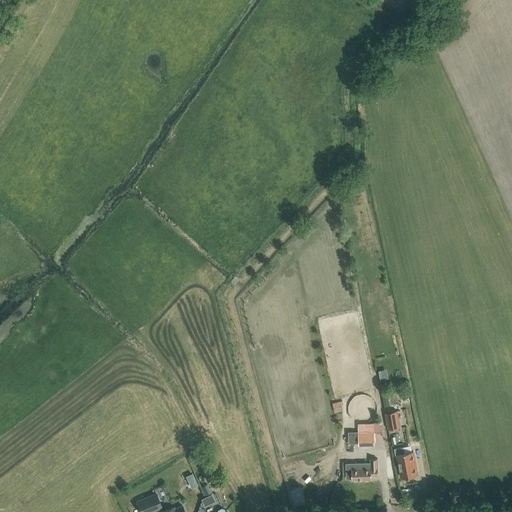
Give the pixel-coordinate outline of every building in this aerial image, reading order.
[(383,373),(390,372),(389,363),(381,365),(383,373)] [(339,400),(332,402),(334,411),(341,409),(339,400)] [(385,411),(388,429),(400,427),(397,409),(385,411)] [(366,431),(357,431),(358,446),(374,445),(373,432),(381,431),(381,422),(366,423),(366,431)] [(397,454),(401,477),(409,476),(409,478),(415,477),(415,474),(417,474),(413,451),(404,452),(403,445),(394,447),(395,454),(397,454)] [(194,452),(188,455),(191,462),(197,459),(194,452)] [(352,480),(372,479),(372,476),(378,476),(378,467),(377,467),(377,458),(369,459),(370,462),(345,463),(346,478),(352,478),(352,480)] [(191,473),(186,476),(191,487),(197,484),(191,473)] [(201,487),(205,495),(211,492),(207,484),(201,487)] [(140,511),(148,511),(161,507),(156,493),(136,501),(140,511)] [(212,493),(201,498),(204,505),(215,500),(212,493)]
